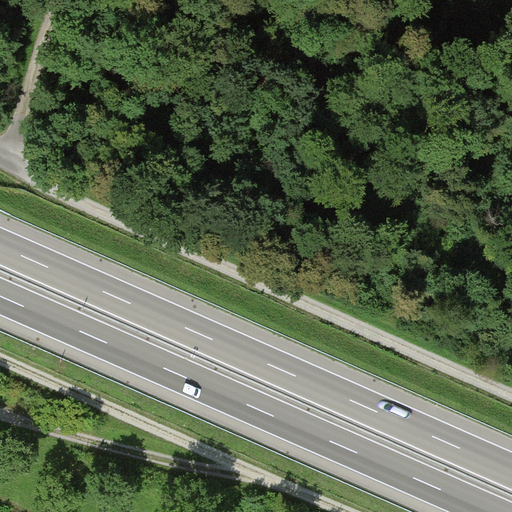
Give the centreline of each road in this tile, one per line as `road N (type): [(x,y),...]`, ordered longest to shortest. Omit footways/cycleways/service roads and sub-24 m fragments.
road 1 (track): [(511,393),(0,157)]
road 2 (motorway): [(511,471),(0,246)]
road 3 (motorway): [(0,295),(491,511)]
road 4 (track): [(0,358),(344,511)]
road 5 (track): [(0,410),(138,454),(269,479)]
road 6 (track): [(10,161),(50,0)]
